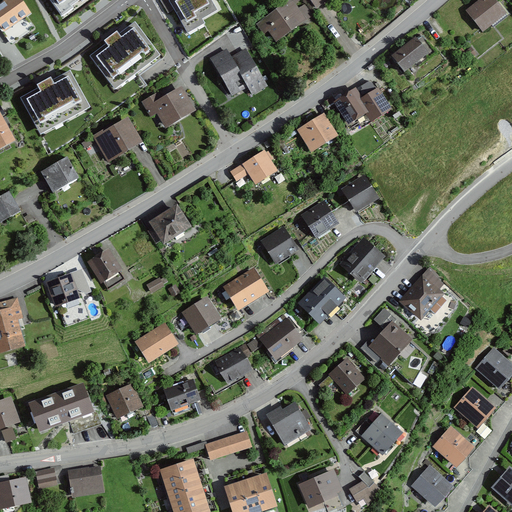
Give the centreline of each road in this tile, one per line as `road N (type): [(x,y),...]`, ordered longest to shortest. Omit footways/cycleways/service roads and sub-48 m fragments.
road 1 (residential): [(436,0),(234,148),(0,286)]
road 2 (residential): [(0,466),(130,448),(246,408),(297,378),(413,261)]
road 3 (residential): [(413,261),(386,231),(360,230),(244,330),(172,370)]
road 4 (residential): [(0,83),(52,56),(126,0)]
